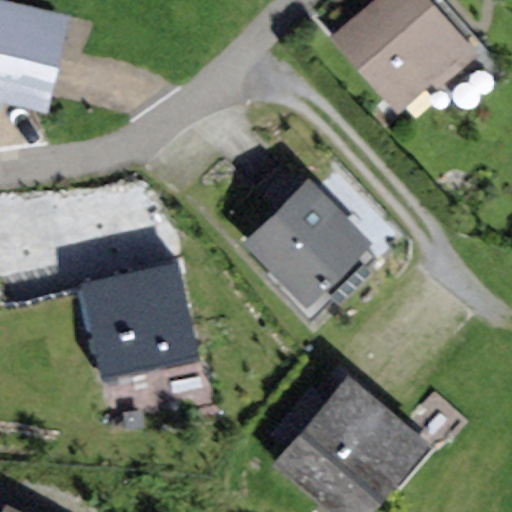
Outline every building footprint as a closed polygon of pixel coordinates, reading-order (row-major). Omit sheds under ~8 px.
[(465,53),(417,0),(374,0),(327,43),(394,117),(465,53)] [(0,109),(35,117),(55,20),(0,8),(0,109)] [(299,304),(349,251),(291,197),(240,250),(299,304)] [(72,283),(92,377),(183,358),(163,264),(72,283)] [(318,511),(367,511),(413,454),(322,383),(258,464),(318,511)]
